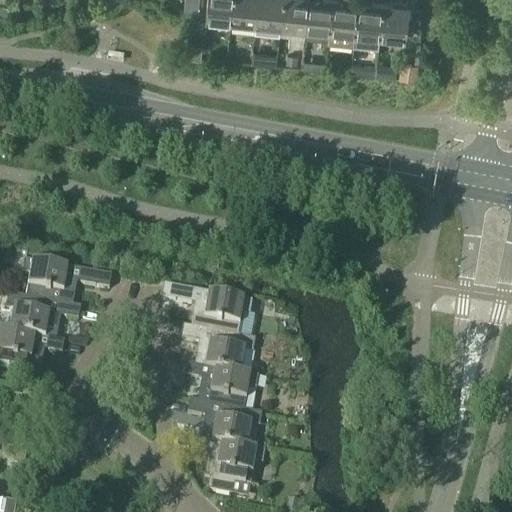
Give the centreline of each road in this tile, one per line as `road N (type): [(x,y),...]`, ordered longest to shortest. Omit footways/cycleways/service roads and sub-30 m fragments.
road 1 (secondary): [(479,182),(84,121),(0,95)]
road 2 (residential): [(158,470),(158,354),(150,317),(123,304),(58,411)]
road 3 (unclassified): [(479,182),(459,329),(456,448)]
road 4 (unclassified): [(456,448),(511,253)]
road 5 (unclassified): [(511,25),(479,182)]
